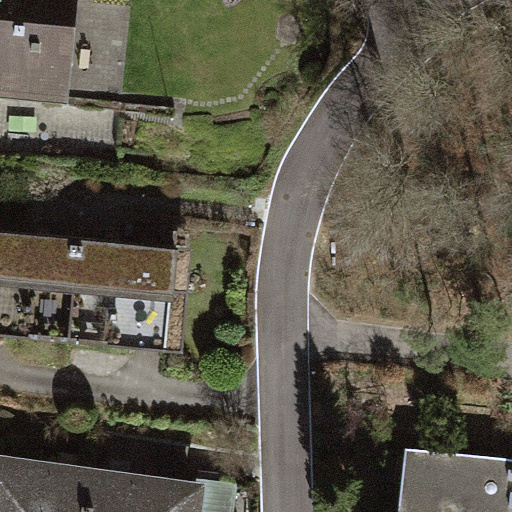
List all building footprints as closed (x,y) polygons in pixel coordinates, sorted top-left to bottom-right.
[(63,0),(0,0),(0,90),(67,97),(76,1),(63,0)] [(78,244),(0,237),(0,321),(70,328),(78,244)] [(177,253),(78,244),(70,328),(169,337),(177,253)] [(511,511),(511,467),(412,457),(406,511),(511,511)] [(87,511),(92,477),(0,463),(0,511),(87,511)] [(192,511),(196,491),(92,477),(87,511),(192,511)] [(197,478),(196,491),(192,511),(233,511),(238,483),(197,478)]
